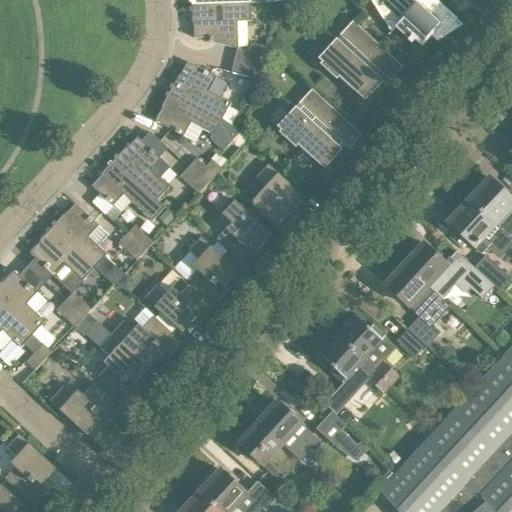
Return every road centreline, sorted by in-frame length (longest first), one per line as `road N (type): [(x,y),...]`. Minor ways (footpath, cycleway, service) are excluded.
road 1 (residential): [(106,481),(511,49)]
road 2 (residential): [(0,241),(146,80),(159,42),(158,0)]
road 3 (residential): [(106,481),(0,387)]
